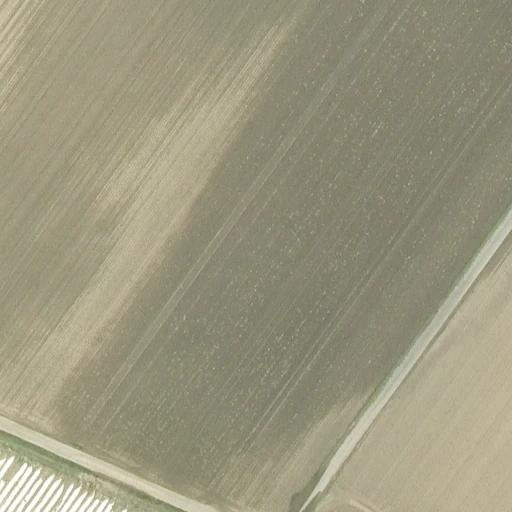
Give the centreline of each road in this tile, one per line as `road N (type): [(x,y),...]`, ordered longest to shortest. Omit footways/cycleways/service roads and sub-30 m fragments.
road 1 (track): [(511,219),(299,511)]
road 2 (track): [(195,511),(0,426)]
